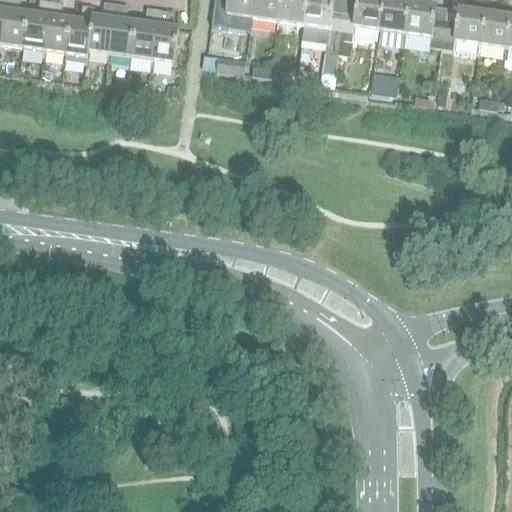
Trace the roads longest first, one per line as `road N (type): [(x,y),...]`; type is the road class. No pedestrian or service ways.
road 1 (tertiary): [(406,348),(353,292),(301,267),(249,251),(0,215)]
road 2 (tertiary): [(0,240),(289,299),(325,325),(359,377)]
road 3 (tertiary): [(423,511),(419,403),(406,348)]
road 4 (tertiary): [(359,377),(375,430),(376,511)]
